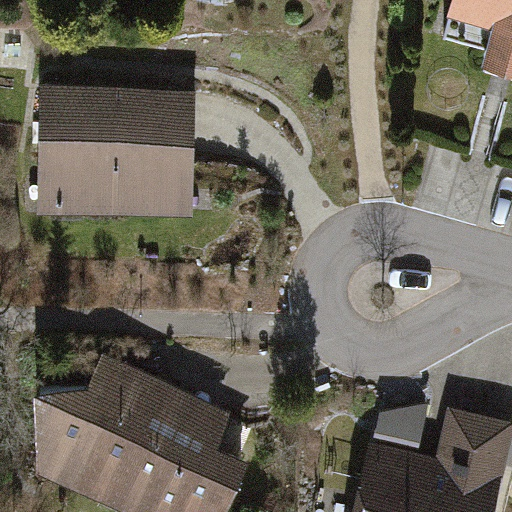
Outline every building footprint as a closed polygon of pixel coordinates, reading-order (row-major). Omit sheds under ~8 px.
[(511,0),(452,0),(443,33),(490,46),(496,23),(511,27),(511,0)] [(511,27),(496,23),(490,46),(485,66),(511,74),(511,27)] [(185,205),(188,89),(48,86),(45,202),(185,205)] [(203,435),(207,437),(221,404),(107,355),(94,386),(147,410),(143,420),(199,445),(203,435)] [(141,500),(149,496),(152,505),(166,511),(215,511),(242,453),(207,437),(203,435),(199,445),(143,420),(147,410),(94,386),(89,383),(40,386),(43,432),(94,454),(100,438),(127,450),(111,487),(141,500)] [(416,445),(426,403),(383,411),(376,436),(416,445)] [(469,471),(483,413),(453,405),(439,464),(469,471)] [(377,450),(362,511),(481,511),(489,480),(498,482),(511,423),(511,420),(483,413),(469,471),(439,464),(377,450)] [(94,454),(43,432),(43,457),(111,487),(127,450),(100,438),(94,454)]
